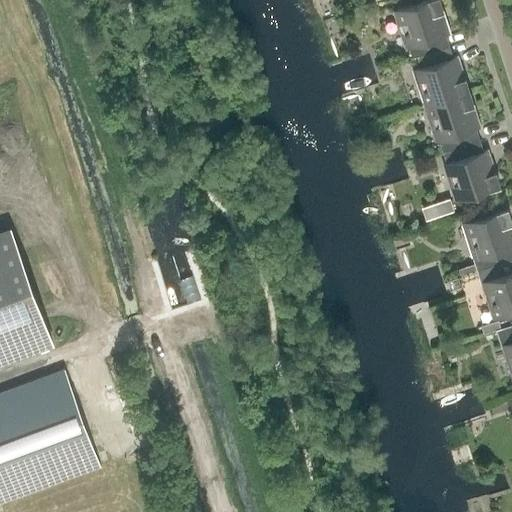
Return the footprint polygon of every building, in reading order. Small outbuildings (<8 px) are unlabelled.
[(451,32),(440,0),(426,0),(397,10),(412,57),(417,56),(444,47),(440,35),(451,32)] [(447,59),(444,47),(417,56),(421,67),(416,69),(428,104),(470,90),(458,55),(447,59)] [(481,126),(470,90),(428,104),(443,151),(474,141),(470,129),(481,126)] [(478,152),(474,141),(443,151),(458,198),(500,185),(489,149),(478,152)] [(422,207),(426,219),(454,210),(450,198),(422,207)] [(475,264),(477,270),(511,258),(511,257),(508,247),(511,246),(511,220),(508,208),(466,221),(477,256),(473,257),(475,264)] [(11,229),(0,233),(0,358),(52,339),(11,229)] [(511,258),(477,270),(482,283),(485,282),(497,316),(511,311),(511,258)] [(475,264),(460,268),(462,275),(477,270),(475,264)] [(499,319),(482,325),(485,333),(497,329),(502,327),(499,319)] [(511,324),(502,327),(497,329),(502,346),(506,344),(511,363),(511,324)] [(0,502),(101,466),(65,369),(0,392),(0,502)]
